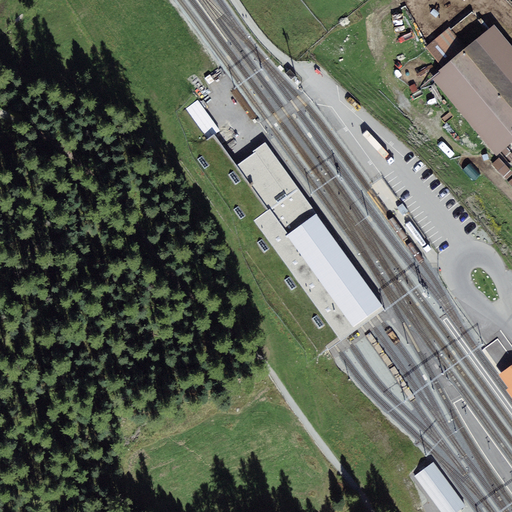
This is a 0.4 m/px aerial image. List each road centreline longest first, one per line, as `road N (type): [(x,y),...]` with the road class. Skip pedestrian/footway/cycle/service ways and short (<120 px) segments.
road 1 (track): [(0,109),(95,183),(198,312),(282,381),(370,511)]
road 2 (track): [(320,86),(260,35),(235,0)]
